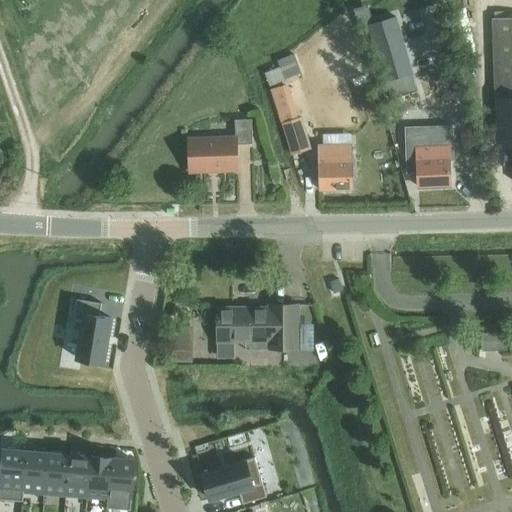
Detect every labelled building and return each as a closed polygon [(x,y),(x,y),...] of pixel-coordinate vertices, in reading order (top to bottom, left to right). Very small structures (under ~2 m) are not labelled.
[(396,17),(367,26),(384,82),(413,74),(396,17)] [(511,17),(492,18),(497,146),(511,145),(511,17)] [(280,68),(285,79),(302,71),(293,54),(277,60),(280,68)] [(280,68),(265,74),(270,87),(285,81),(285,79),(280,68)] [(288,83),(270,89),(279,118),(297,113),(288,83)] [(297,113),(279,118),(282,127),(291,155),(292,155),(312,149),(302,117),(298,119),(297,113)] [(189,139),(190,172),(238,170),(237,145),(253,144),(252,119),(235,120),(236,138),(189,139)] [(452,126),(405,127),(407,173),(414,173),(414,171),(418,171),(419,187),(451,186),(449,161),(454,161),(452,126)] [(352,145),(320,146),(320,190),(353,189),(352,145)] [(339,279),(330,283),(334,294),(343,290),(339,279)] [(77,300),(75,313),(84,315),(77,359),(104,364),(111,319),(99,317),(101,304),(77,300)] [(248,307),(218,307),(218,343),(234,343),(245,343),(257,343),(257,350),(300,350),(300,304),(269,304),(269,307),(248,307)] [(481,351),(486,351),(508,351),(507,332),(481,333),(481,351)] [(171,341),(171,362),(193,362),(193,341),(171,341)] [(0,499),(23,502),(23,492),(22,492),(25,452),(15,451),(15,449),(7,448),(7,450),(3,450),(1,473),(0,473),(0,499)] [(25,452),(22,492),(23,492),(44,494),(47,454),(25,452)] [(47,454),(44,494),(66,495),(69,455),(58,455),(58,453),(50,452),(50,454),(47,454)] [(69,455),(66,495),(87,497),(91,457),(69,455)] [(91,457),(87,497),(108,499),(109,499),(112,459),(91,457)] [(108,499),(107,508),(130,510),(134,461),(131,461),(131,459),(123,458),(123,460),(112,459),(109,499),(108,499)] [(255,458),(202,474),(210,500),(239,491),(243,504),(266,497),(255,458)]
